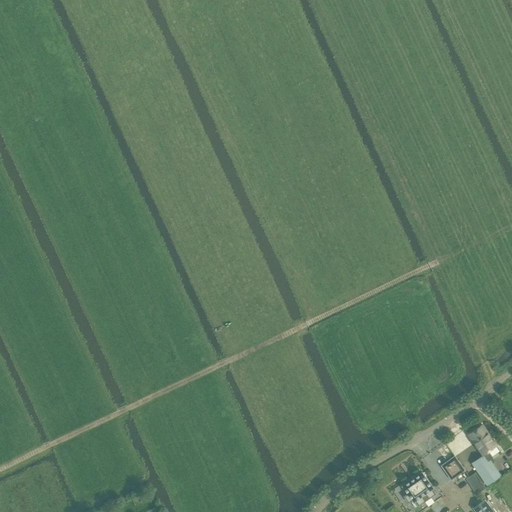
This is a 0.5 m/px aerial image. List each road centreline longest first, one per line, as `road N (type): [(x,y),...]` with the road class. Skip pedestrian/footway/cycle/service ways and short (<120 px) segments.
road 1 (track): [(0,469),(435,262)]
road 2 (unclassified): [(315,511),(348,480),(511,371)]
